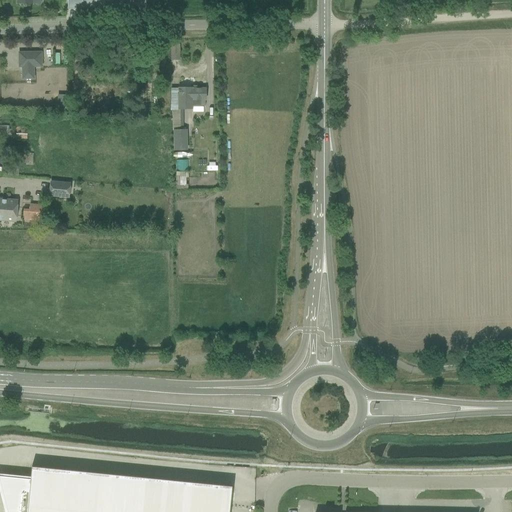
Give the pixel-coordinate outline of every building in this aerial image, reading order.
[(128,7),(127,0),(67,0),(68,8),(128,7)] [(41,66),(41,52),(19,53),(19,67),(22,67),(22,79),(33,79),(33,67),(41,66)] [(205,106),(205,89),(191,89),(191,88),(178,88),(178,106),(205,106)] [(27,127),(16,127),(16,129),(9,129),(9,126),(0,125),(0,137),(15,138),(15,139),(27,139),(27,127)] [(173,150),(186,150),(186,129),(172,129),(173,150)] [(33,153),(18,153),(18,165),(33,165),(33,153)] [(8,165),(7,176),(15,176),(16,165),(16,160),(8,159),(8,165)] [(188,185),(188,172),(178,172),(178,185),(188,185)] [(70,183),(51,181),(49,196),(69,198),(70,183)] [(16,201),(4,200),(0,199),(0,219),(15,220),(16,201)] [(46,221),(47,205),(29,204),(29,210),(23,209),(22,220),(46,221)] [(0,475),(0,486),(6,511),(228,511),(231,487),(31,467),(30,479),(0,475)]
